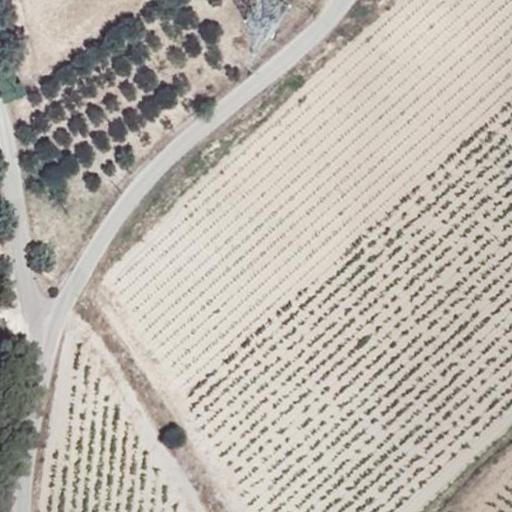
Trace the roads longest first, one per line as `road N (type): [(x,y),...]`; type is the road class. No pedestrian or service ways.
road 1 (unclassified): [(347,0),(147,183),(47,329)]
road 2 (unclassified): [(0,86),(47,329)]
road 3 (unclassified): [(47,329),(50,367),(29,511)]
